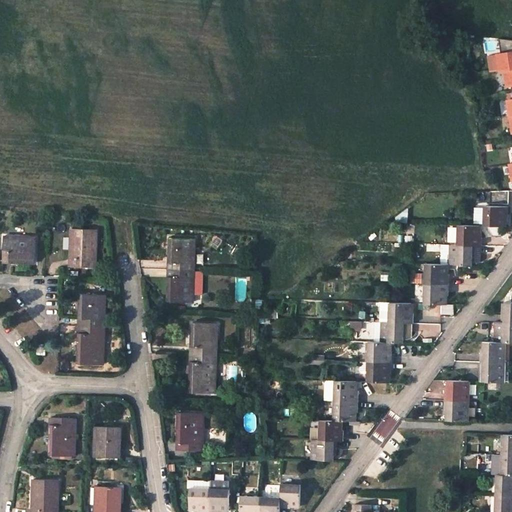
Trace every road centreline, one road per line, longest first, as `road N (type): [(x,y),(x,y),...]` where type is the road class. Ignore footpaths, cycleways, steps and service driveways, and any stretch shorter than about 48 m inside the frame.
road 1 (residential): [(323,511),(511,253)]
road 2 (residential): [(126,255),(140,387)]
road 3 (residential): [(140,387),(161,511)]
